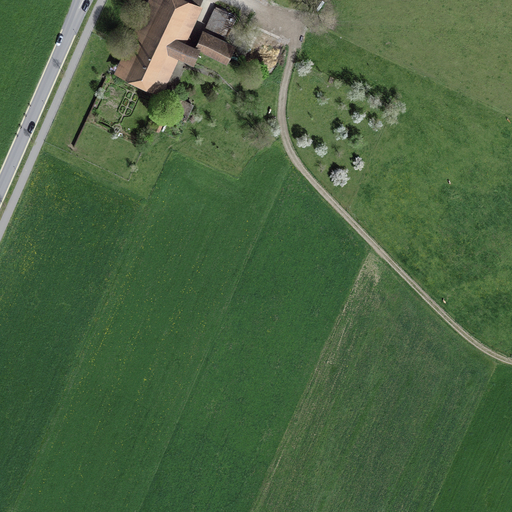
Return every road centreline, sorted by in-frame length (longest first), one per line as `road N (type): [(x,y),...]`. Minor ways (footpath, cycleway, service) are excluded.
road 1 (track): [(511,363),(440,314),(294,158),(282,136),(293,45),(286,21)]
road 2 (tertiary): [(0,189),(81,0)]
